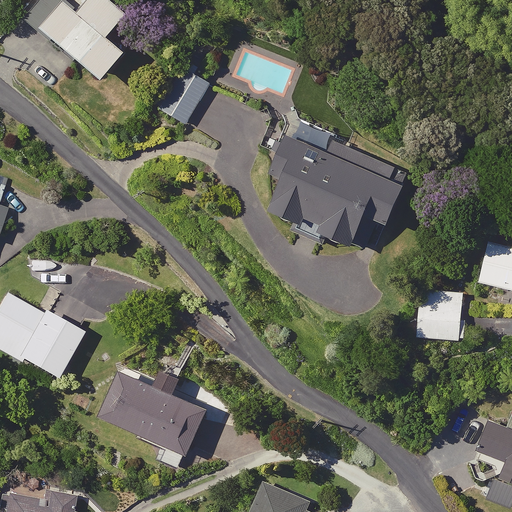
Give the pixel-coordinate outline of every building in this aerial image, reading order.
[(89,0),(83,8),(73,0),(34,0),(22,15),(43,33),(46,29),(106,80),(129,52),(112,37),(132,13),(117,0),(89,0)] [(212,81),(185,66),(162,108),(188,123),(212,81)] [(332,136),(297,121),(275,171),(288,177),(275,209),(299,219),(294,231),(326,245),(331,233),(368,249),(380,220),(390,224),(407,184),(413,171),(332,136)] [(0,232),(8,208),(0,205),(0,204),(8,181),(0,178),(0,232)] [(511,245),(489,240),(479,282),(511,289),(511,245)] [(74,326),(87,303),(62,289),(49,313),(8,291),(0,305),(0,347),(21,359),(23,356),(60,376),(84,331),(74,326)] [(465,292),(422,289),(419,337),(462,339),(465,292)] [(178,395),(186,379),(164,369),(157,386),(123,370),(103,415),(139,432),(136,439),(147,444),(141,457),(179,474),(188,454),(190,454),(210,410),(178,395)] [(511,416),(508,429),(491,422),(480,451),(509,462),(504,477),(511,480),(511,416)] [(266,483),(254,511),(313,511),(308,510),(311,502),(266,483)] [(45,499),(6,493),(3,510),(7,511),(6,511),(76,511),(79,495),(47,490),(45,499)]
